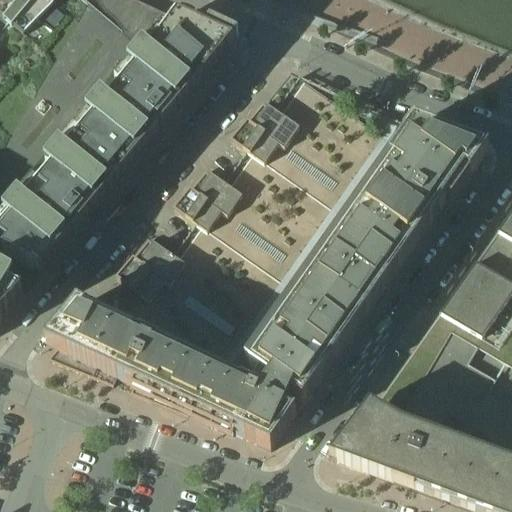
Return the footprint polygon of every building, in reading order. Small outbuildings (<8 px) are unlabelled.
[(0,326),(233,49),(232,48),(238,42),(210,28),(204,35),(142,6),(121,33),(81,0),(2,0),(0,2),(0,18),(8,25),(0,34),(0,326)] [(88,315),(47,364),(112,390),(116,382),(153,399),(150,405),(232,439),(233,437),(270,454),(480,156),(415,132),(415,133),(400,155),(297,82),(274,115),(262,107),(230,146),(245,156),(223,188),(205,175),(172,214),(194,229),(172,261),(148,244),(115,282),(142,301),(130,317),(121,330),(88,315)] [(511,225),(506,223),(494,241),(511,249),(511,225)] [(511,249),(494,241),(473,270),(462,286),(505,309),(511,299),(511,249)] [(462,286),(450,302),(493,326),(505,309),(462,286)] [(450,302),(439,319),(481,343),(493,326),(450,302)] [(418,434),(481,343),(439,319),(370,416),(418,434)] [(462,511),(493,511),(510,468),(418,434),(370,416),(336,465),(462,511)] [(511,511),(511,468),(510,468),(493,511),(511,511)]
